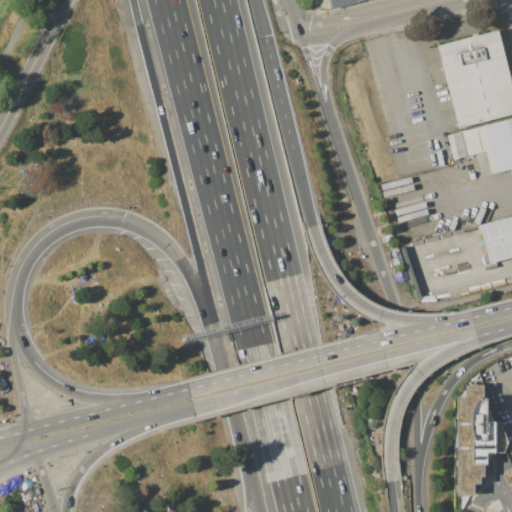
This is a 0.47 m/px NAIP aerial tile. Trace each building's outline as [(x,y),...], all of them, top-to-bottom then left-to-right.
[(365,0),(329,9),(326,0),(365,0)] [(437,45),(497,31),(511,91),(511,113),(456,126),(437,45)] [(511,118),(511,171),(510,172),(510,169),(490,174),(484,152),(453,160),(447,135),(511,118)] [(511,215),(511,256),(489,263),(479,224),(511,215)] [(485,398),(486,422),(494,422),(494,453),(486,453),(486,465),(483,465),(483,478),(479,478),(479,484),(473,484),(473,496),(456,496),(456,397),(465,397),(465,385),(483,385),(483,398),(485,398)]
